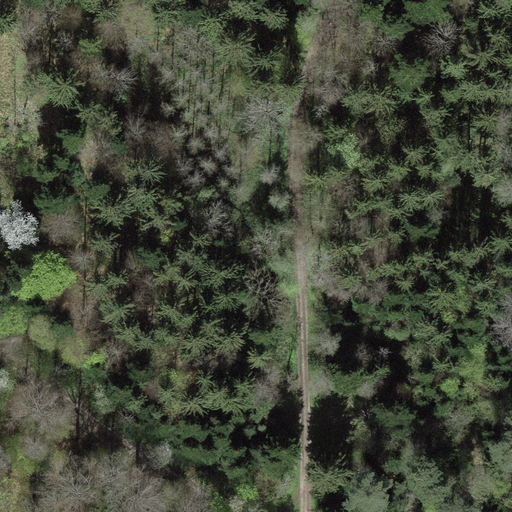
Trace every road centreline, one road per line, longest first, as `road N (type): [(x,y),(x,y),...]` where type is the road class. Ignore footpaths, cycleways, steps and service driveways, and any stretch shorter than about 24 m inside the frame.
road 1 (track): [(306,511),(298,194),(310,98),(351,0)]
road 2 (track): [(0,327),(116,441),(220,511)]
